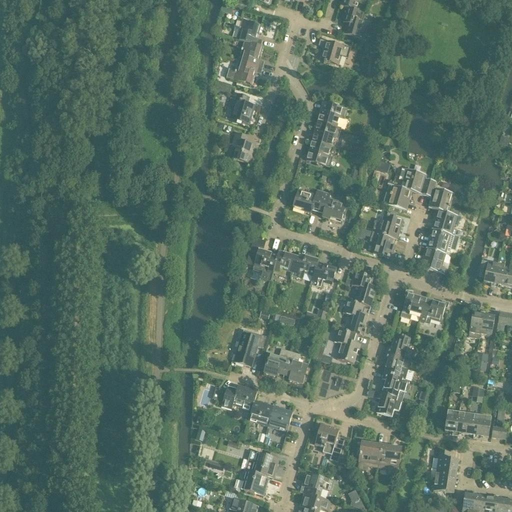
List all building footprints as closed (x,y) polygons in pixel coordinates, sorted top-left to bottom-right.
[(340,8),(346,10),(355,12),(357,4),(364,6),(365,0),(337,0),(338,0),(342,1),(340,8)] [(233,1),(231,7),(243,11),(245,4),(233,1)] [(365,15),(355,12),(346,10),(342,25),(346,26),(343,36),(363,42),(366,31),(361,29),(365,15)] [(237,41),(244,43),(261,48),(262,42),(256,40),(257,36),(259,37),(261,27),(242,22),(237,41)] [(319,62),(337,67),(340,57),(347,60),(350,50),(319,41),(317,48),(323,49),(319,62)] [(264,49),(261,48),(244,43),(238,63),(263,70),(265,63),(258,61),(259,57),(261,58),(264,49)] [(261,76),(263,70),(238,63),(235,72),(229,70),(226,80),(238,83),(252,87),(255,78),(253,77),(254,74),(261,76)] [(249,99),(234,95),(231,107),(234,108),(230,120),(249,126),(255,107),(247,105),(249,99)] [(323,105),(317,124),(336,129),(339,120),(343,121),(345,112),(323,105)] [(340,131),(336,129),(317,124),(311,143),(330,149),(333,139),(337,140),(340,131)] [(248,138),(236,135),(232,149),(237,150),(234,161),(251,166),(255,152),(251,151),(252,146),(246,144),(248,138)] [(328,158),(330,149),(311,143),(306,162),(329,169),(332,159),(328,158)] [(389,174),(390,166),(380,164),(379,172),(389,174)] [(426,198),(430,182),(425,181),(426,177),(407,171),(403,184),(407,185),(405,191),(411,193),(411,194),(426,198)] [(436,184),(430,182),(426,198),(434,200),(431,211),(437,212),(448,215),(454,195),(434,190),(436,184)] [(409,203),(411,194),(411,193),(405,191),(392,187),(393,184),(388,183),(387,186),(388,186),(383,206),(403,212),(406,202),(409,203)] [(318,212),(323,194),(317,192),(316,197),(298,192),(293,208),(304,211),(303,214),(310,216),(312,211),(318,212)] [(329,196),(323,194),(318,212),(324,214),(322,220),(329,222),(330,219),(341,222),(345,206),(328,201),(329,196)] [(456,217),(448,215),(437,212),(435,221),(437,222),(434,231),(454,237),(456,231),(453,230),(456,217)] [(375,225),(372,235),(395,241),(397,242),(403,223),(392,219),(393,215),(388,213),(386,218),(383,217),(380,227),(375,225)] [(364,238),(366,233),(357,230),(355,236),(364,238)] [(454,238),(454,237),(434,231),(431,231),(429,240),(431,241),(428,251),(445,256),(449,257),(451,251),(454,252),(456,251),(460,239),(454,238)] [(392,251),(395,241),(372,235),(369,244),(375,246),(372,255),(391,261),(394,251),(392,251)] [(442,268),(445,256),(428,251),(426,250),(423,259),(425,260),(423,270),(443,276),(445,269),(442,268)] [(258,252),(258,254),(250,251),(246,266),(253,269),(252,273),(252,274),(250,281),(259,284),(260,281),(270,284),(273,276),(272,276),(277,258),(258,252)] [(298,259),(278,253),(277,258),(272,276),(273,276),(284,279),(286,273),(293,275),(298,259)] [(313,278),(317,265),(318,262),(298,256),(298,259),(293,275),(292,278),(301,281),(303,275),(313,278)] [(493,289),(498,264),(497,264),(497,266),(487,264),(486,268),(481,267),(478,279),(484,280),(483,284),(491,286),(490,288),(493,289)] [(505,289),(509,269),(500,267),(501,264),(498,264),(493,289),(497,290),(498,287),(505,289)] [(336,271),(317,265),(313,278),(310,287),(320,290),(322,284),(331,286),(333,281),(336,271)] [(362,290),(358,305),(357,306),(363,307),(363,308),(370,310),(374,295),(375,296),(377,290),(371,288),(373,280),(355,274),(351,287),(362,290)] [(421,319),(426,299),(420,298),(419,299),(407,296),(400,319),(409,322),(411,316),(421,319)] [(433,301),(426,299),(421,319),(419,325),(424,326),(424,324),(429,326),(431,322),(440,325),(445,307),(433,303),(433,301)] [(360,316),(363,308),(363,307),(357,306),(358,305),(347,302),(343,315),(354,318),(349,334),(349,335),(356,337),(363,339),(365,330),(363,330),(367,318),(360,316)] [(270,315),(263,312),(261,319),(268,321),(270,315)] [(317,318),(307,315),(305,323),(322,327),(326,314),(319,312),(317,318)] [(480,339),(484,314),(480,313),(480,316),(472,315),(468,338),(479,340),(480,339)] [(487,314),(484,314),(480,339),(481,339),(481,337),(491,339),(494,318),(487,317),(487,314)] [(504,327),(506,316),(499,314),(497,326),(504,327)] [(294,328),(297,321),(277,315),(275,322),(294,328)] [(354,344),(356,337),(349,335),(349,334),(338,331),(334,344),(345,347),(341,362),(353,366),(358,352),(359,353),(361,346),(354,344)] [(262,337),(260,336),(258,342),(251,340),(251,339),(247,332),(240,336),(242,339),(236,356),(237,357),(235,364),(236,364),(250,368),(250,369),(256,348),(263,350),(266,338),(262,337)] [(387,349),(385,355),(411,363),(414,353),(408,351),(410,341),(395,337),(391,350),(387,349)] [(284,376),(291,354),(281,351),(279,359),(272,356),(269,356),(263,375),(277,379),(278,374),(284,376)] [(300,357),(291,354),(284,376),(290,378),(289,383),(302,387),(308,367),(298,364),(300,357)] [(411,363),(385,355),(384,360),(387,361),(383,375),(403,381),(405,381),(411,363)] [(333,360),(325,357),(323,364),(331,367),(333,360)] [(486,363),(476,361),(476,363),(475,371),(485,372),(486,363)] [(402,383),(403,381),(383,375),(382,381),(386,382),(382,393),(378,392),(378,394),(397,400),(399,393),(404,395),(407,385),(402,383)] [(233,407),(251,413),(254,403),(257,394),(238,388),(237,393),(227,390),(222,407),(232,410),(233,407)] [(484,391),(473,390),(472,396),(483,398),(484,391)] [(396,403),(397,400),(378,394),(376,400),(380,401),(376,415),(391,420),(394,412),(398,414),(401,404),(396,403)] [(268,428),(274,409),(254,403),(251,413),(248,422),(268,428)] [(293,414),(274,409),(268,428),(287,434),(293,414)] [(455,437),(459,412),(457,412),(457,414),(447,413),(444,433),(452,434),(452,437),(455,437)] [(466,436),(469,416),(460,415),(460,412),(459,412),(455,437),(459,438),(459,435),(466,436)] [(477,440),(480,415),(479,415),(478,417),(469,416),(466,436),(474,438),(473,440),(477,440)] [(482,415),(480,415),(477,440),(480,441),(480,439),(488,440),(491,419),(481,418),(482,415)] [(337,465),(344,441),(337,439),(339,433),(320,428),(319,431),(314,447),(324,450),(322,455),(331,457),(329,462),(337,465)] [(498,441),(500,430),(492,429),(491,440),(498,441)] [(507,431),(500,430),(498,441),(505,442),(507,431)] [(378,468),(381,447),(361,444),(357,472),(367,474),(368,466),(378,468)] [(401,450),(381,447),(378,468),(388,469),(387,477),(397,478),(401,450)] [(439,452),(436,471),(457,474),(458,463),(449,461),(450,454),(439,452)] [(270,458),(251,453),(249,461),(253,462),(250,473),(271,479),(273,473),(275,474),(279,461),(270,459),(270,458)] [(456,481),(457,474),(436,471),(435,480),(433,480),(433,481),(458,485),(458,482),(456,481)] [(271,479),(250,473),(246,472),(242,483),(246,484),(244,492),(254,495),(255,495),(263,498),(267,485),(264,484),(266,478),(271,480),(271,479)] [(300,495),(304,496),(319,500),(322,492),(324,493),(325,492),(330,493),(333,484),(306,476),(300,495)] [(457,489),(458,485),(433,481),(433,483),(435,483),(433,492),(449,495),(453,495),(454,488),(457,489)] [(355,509),(363,506),(356,491),(348,495),(355,509)] [(473,511),(476,495),(472,495),(472,497),(464,496),(463,502),(461,511),(473,511)] [(483,511),(486,499),(479,498),(479,496),(476,495),(473,511),(483,511)] [(328,511),(331,504),(319,500),(304,496),(298,511),(319,511),(320,511),(323,511),(328,511)] [(494,511),(497,498),(493,498),(493,500),(486,499),(483,511),(494,511)] [(505,511),(507,502),(500,501),(500,499),(497,498),(494,511),(505,511)] [(235,511),(257,511),(258,509),(233,501),(230,511),(235,511)]
